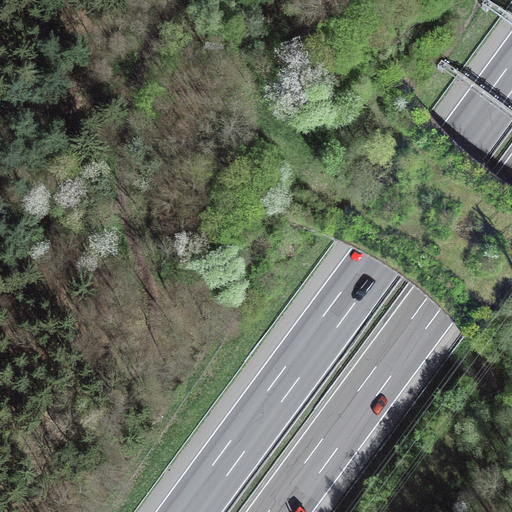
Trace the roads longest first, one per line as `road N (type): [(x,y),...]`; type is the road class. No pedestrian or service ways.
road 1 (motorway): [(511,75),(189,511)]
road 2 (motorway): [(279,511),(511,196)]
